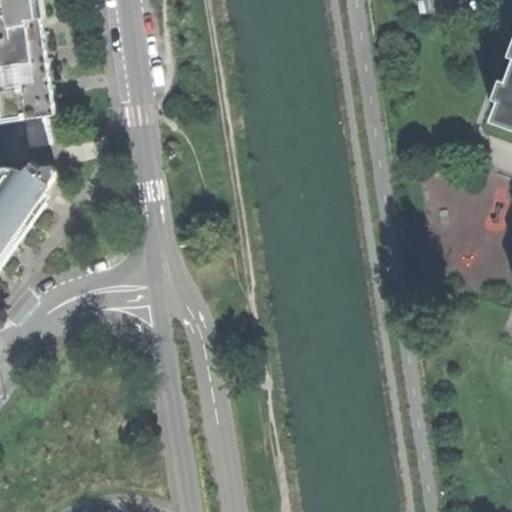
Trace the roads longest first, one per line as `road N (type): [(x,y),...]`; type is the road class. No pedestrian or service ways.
road 1 (track): [(288,511),(211,0)]
road 2 (residential): [(117,0),(155,283)]
road 3 (unclassified): [(230,511),(210,366),(183,309),(155,283)]
road 4 (track): [(131,108),(184,123),(201,179),(253,286)]
road 5 (residential): [(155,283),(192,511)]
road 6 (residential): [(0,363),(29,326),(71,299),(155,283)]
